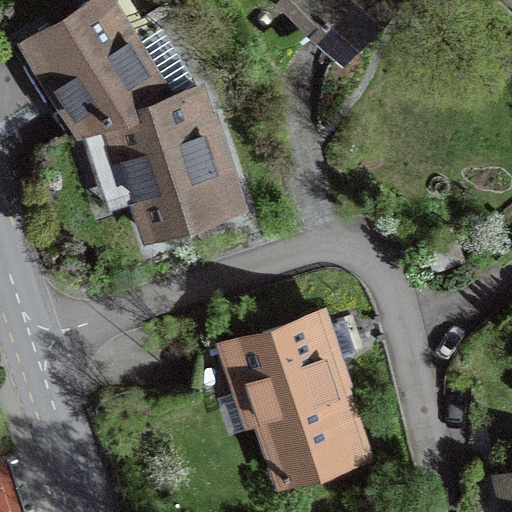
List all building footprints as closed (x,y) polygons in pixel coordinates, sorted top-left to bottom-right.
[(240,204),(199,87),(168,97),(108,0),(87,0),(37,28),(39,31),(27,38),(83,131),(100,125),(114,167),(125,164),(148,234),(240,204)] [(301,0),(316,13),(308,21),(342,53),(390,0),(301,0)] [(435,0),(454,18),(468,0),(435,0)] [(328,333),(321,312),(200,351),(195,389),(228,391),(249,384),(280,478),(363,451),(335,354),(347,351),(340,329),(328,333)] [(511,511),(511,473),(500,476),(508,511),(511,511)]
